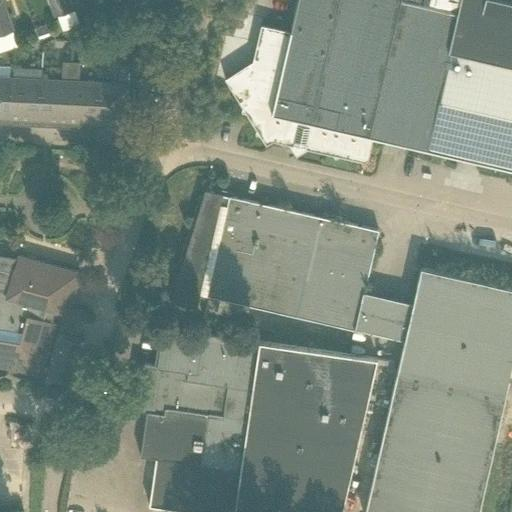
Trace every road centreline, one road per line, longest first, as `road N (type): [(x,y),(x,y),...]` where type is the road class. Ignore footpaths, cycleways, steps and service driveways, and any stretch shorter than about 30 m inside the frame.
road 1 (residential): [(511,228),(155,148)]
road 2 (residential): [(155,148),(210,0)]
road 3 (residential): [(0,140),(155,148)]
road 4 (residential): [(67,414),(113,274)]
road 5 (residential): [(113,274),(155,148)]
